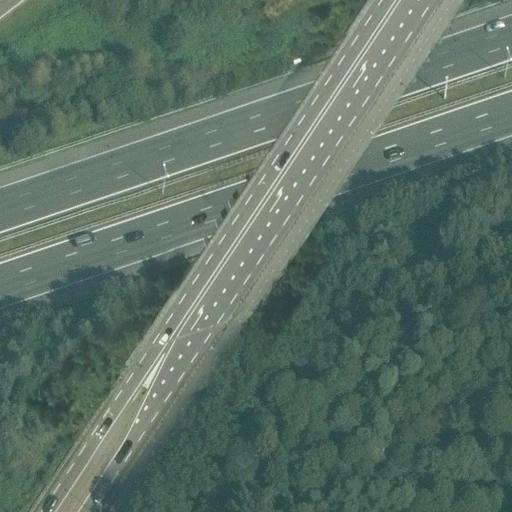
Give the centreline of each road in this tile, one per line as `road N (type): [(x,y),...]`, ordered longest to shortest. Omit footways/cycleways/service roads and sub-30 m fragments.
road 1 (primary): [(88,511),(428,0)]
road 2 (primary): [(388,0),(48,511)]
road 3 (motorway): [(0,286),(511,114)]
road 4 (motorway): [(511,38),(0,209)]
